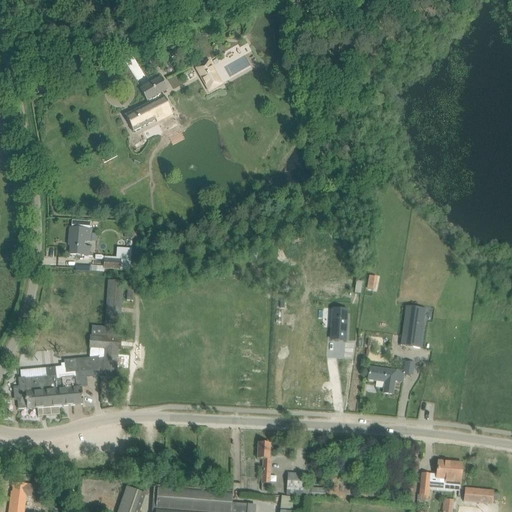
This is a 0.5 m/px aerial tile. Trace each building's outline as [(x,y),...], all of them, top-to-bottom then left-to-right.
[(128,65),(137,85),(147,80),(139,61),(128,65)] [(209,92),(222,84),(209,61),(195,68),(209,92)] [(149,103),(125,116),(133,132),(156,120),(157,122),(173,114),(164,96),(162,97),(160,94),(168,89),(161,77),(140,90),(147,102),(148,101),(149,103)] [(88,223),(72,221),(72,228),(70,228),(69,242),(71,242),(70,255),(89,256),(90,246),(84,246),(84,241),(90,242),(91,233),(91,230),(88,229),(88,223)] [(117,258),(122,258),(121,269),(131,269),(132,248),(117,247),(117,258)] [(105,258),(105,268),(120,269),(121,259),(105,258)] [(371,274),(368,290),(377,291),(380,275),(371,274)] [(91,336),(89,358),(99,358),(100,370),(106,371),(106,375),(114,375),(114,371),(117,371),(119,350),(120,351),(121,339),(119,338),(122,298),(122,287),(123,283),(109,282),(106,328),(92,327),(92,336),(91,336)] [(406,306),(400,346),(420,349),(426,309),(406,306)] [(334,310),(333,331),(347,332),(348,310),(334,310)] [(240,335),(238,359),(252,359),(252,367),(264,368),(264,354),(252,353),(253,335),(240,335)] [(300,339),(299,356),(307,356),(307,360),(319,361),(319,357),(327,357),(328,341),(300,339)] [(19,388),(15,388),(16,400),(17,400),(18,409),(21,409),(27,409),(27,410),(37,409),(38,417),(60,415),(59,407),(83,405),(83,395),(82,387),(77,388),(76,377),(71,378),(71,374),(100,371),(100,370),(99,358),(89,358),(64,360),(65,372),(56,373),(55,368),(30,370),(20,371),(21,378),(18,379),(19,388)] [(370,367),(370,370),(368,380),(384,383),(383,393),(393,395),(395,381),(403,383),(404,374),(412,376),(414,362),(405,361),(404,369),(402,369),(401,372),(370,367)] [(262,491),(269,491),(270,484),(271,469),(271,459),(269,459),(270,444),(259,443),(258,459),(263,459),(262,491)] [(438,462),(437,472),(437,478),(445,479),(444,487),(460,489),(462,464),(438,462)] [(422,474),(419,501),(425,501),(428,499),(428,496),(429,496),(431,475),(422,474)] [(289,475),(287,495),(325,497),(325,488),(310,487),(310,484),(303,483),(304,475),(289,475)] [(23,511),(26,496),(71,502),(74,483),(63,482),(63,483),(53,482),(54,480),(35,478),(34,486),(13,484),(12,495),(14,496),(12,511),(10,511),(9,511),(23,511)] [(332,481),(331,494),(337,495),(339,482),(332,481)] [(158,487),(157,495),(153,495),(152,511),(255,511),(256,505),(248,504),(247,508),(231,507),(233,492),(158,487)] [(127,488),(118,511),(139,511),(146,494),(127,488)] [(466,489),(465,502),(492,504),(494,491),(466,489)] [(281,496),(281,507),(293,508),(294,496),(281,496)] [(443,499),(441,511),(452,511),(453,509),(454,509),(455,502),(453,502),(454,500),(443,499)]
